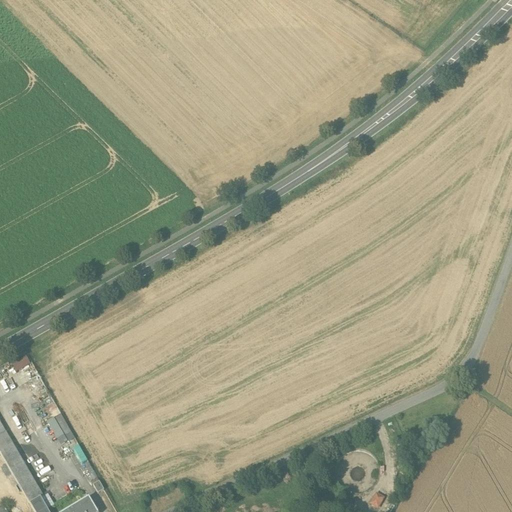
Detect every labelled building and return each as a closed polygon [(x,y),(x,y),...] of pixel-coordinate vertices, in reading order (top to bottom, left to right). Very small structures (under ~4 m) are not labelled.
[(17,370),(32,365),(29,355),(14,360),(17,370)] [(67,436),(73,433),(63,415),(57,419),(67,436)] [(0,436),(0,451),(12,445),(5,433),(0,436)] [(0,451),(0,454),(29,504),(43,497),(12,445),(0,451)] [(100,483),(93,486),(98,494),(104,490),(100,483)] [(372,505),(382,509),(387,496),(377,492),(372,505)] [(43,497),(29,504),(33,511),(47,511),(41,499),(43,497)] [(67,511),(96,511),(89,499),(67,511)]
